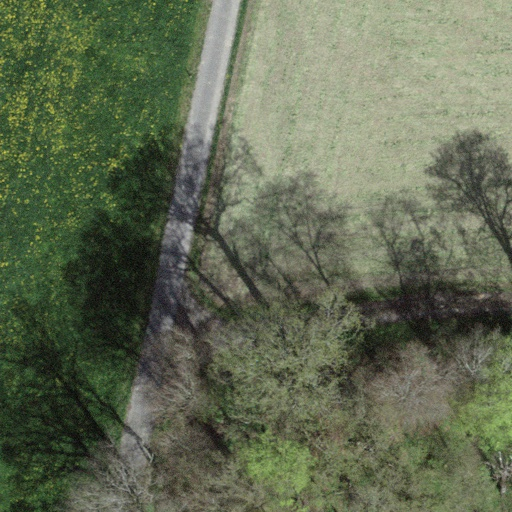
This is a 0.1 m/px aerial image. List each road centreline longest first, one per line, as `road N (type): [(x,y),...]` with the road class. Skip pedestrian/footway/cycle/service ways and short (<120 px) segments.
road 1 (track): [(511,308),(146,331)]
road 2 (track): [(146,331),(222,0)]
road 3 (track): [(120,511),(146,331)]
